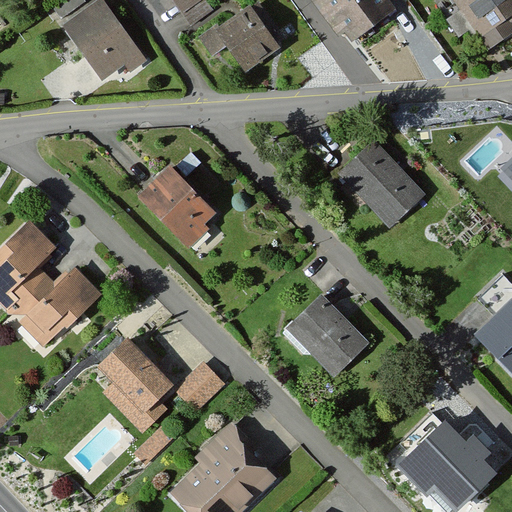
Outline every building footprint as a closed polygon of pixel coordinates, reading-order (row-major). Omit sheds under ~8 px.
[(83,0),(82,0),(57,0),(50,6),(59,18),(83,0)] [(147,61),(100,0),(95,0),(60,27),(101,80),(122,64),(130,74),(147,61)] [(172,0),(182,14),(202,0),(172,0)] [(390,0),(318,0),(315,3),(350,51),(401,14),(390,0)] [(511,0),(454,0),(491,50),(511,34),(511,0)] [(258,1),(216,29),(244,71),(286,44),(258,1)] [(376,140),(339,176),(390,230),(428,194),(376,140)] [(170,166),(140,195),(188,245),(218,216),(170,166)] [(56,249),(30,221),(0,250),(0,303),(44,348),(100,293),(75,265),(55,285),(38,270),(56,249)] [(497,317),(511,302),(511,285),(501,275),(478,298),(497,317)] [(323,295),(286,330),(334,380),(371,345),(323,295)] [(511,302),(497,317),(476,339),(511,374),(511,302)] [(174,388),(127,337),(95,367),(112,384),(103,392),(144,436),(165,411),(158,403),(174,388)] [(203,361),(174,388),(197,413),(226,386),(203,361)] [(199,466),(167,494),(184,511),(245,511),(284,475),(233,417),(193,455),(199,466)] [(446,425),(412,459),(461,508),(497,473),(446,425)] [(174,441),(161,428),(133,452),(147,466),(174,441)]
